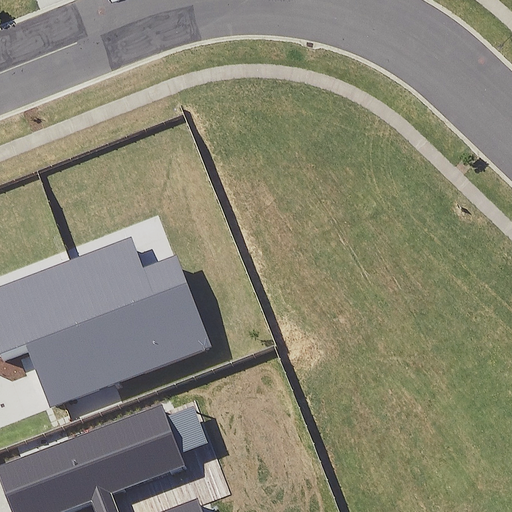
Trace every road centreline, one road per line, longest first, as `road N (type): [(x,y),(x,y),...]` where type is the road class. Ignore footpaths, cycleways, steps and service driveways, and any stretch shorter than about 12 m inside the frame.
road 1 (residential): [(324,0),(342,1),(470,80),(511,120)]
road 2 (residential): [(0,82),(206,0)]
